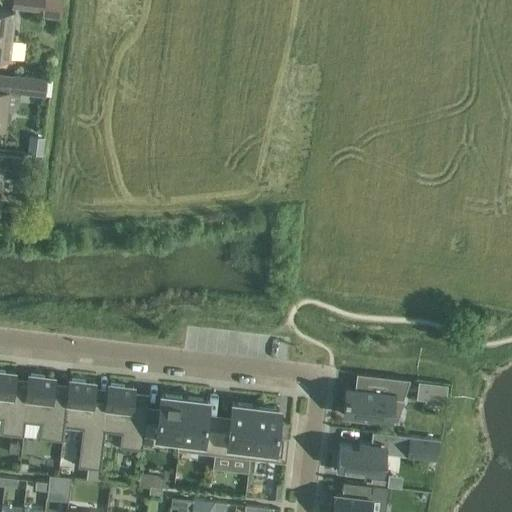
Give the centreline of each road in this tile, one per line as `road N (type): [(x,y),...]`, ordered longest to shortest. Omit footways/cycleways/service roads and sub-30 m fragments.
road 1 (residential): [(304,511),(320,377),(0,339)]
road 2 (residential): [(218,0),(199,161),(233,178),(336,195)]
road 3 (residential): [(336,195),(511,223)]
